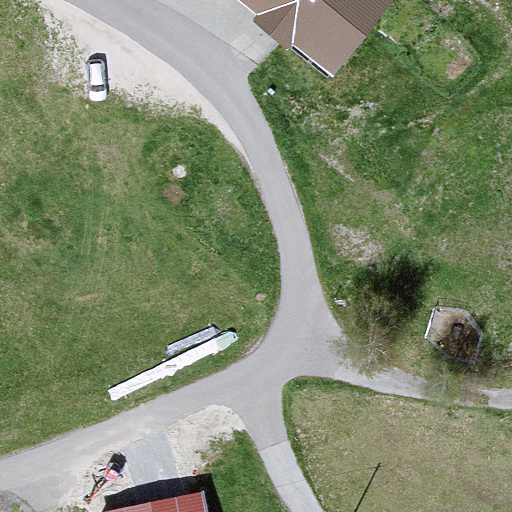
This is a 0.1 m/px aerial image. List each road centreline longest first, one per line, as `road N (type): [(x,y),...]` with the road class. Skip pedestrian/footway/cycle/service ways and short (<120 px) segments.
road 1 (unclassified): [(104,0),(157,26),(234,104),(287,237),(290,315),(268,352),(202,388),(77,445),(0,467)]
road 2 (track): [(511,395),(387,374),(290,315)]
